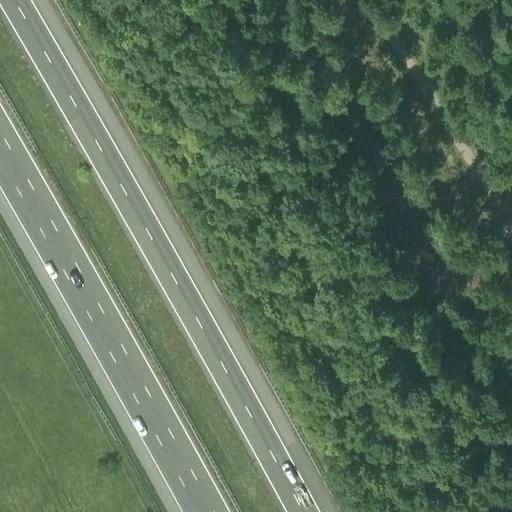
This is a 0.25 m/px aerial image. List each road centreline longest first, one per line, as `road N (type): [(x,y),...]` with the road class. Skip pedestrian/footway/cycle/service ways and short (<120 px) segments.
road 1 (motorway): [(303,511),(11,0)]
road 2 (motorway): [(0,158),(200,511)]
road 3 (track): [(348,0),(511,241)]
